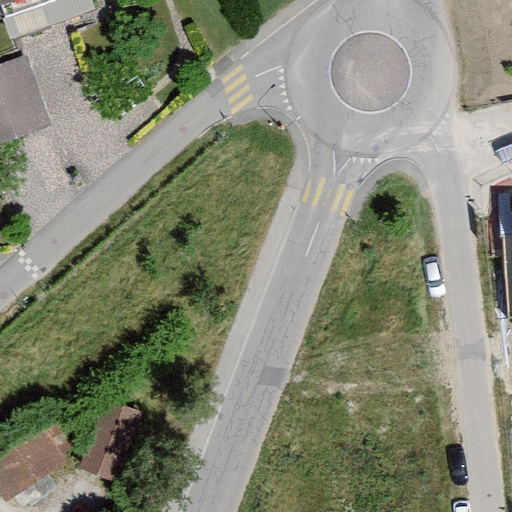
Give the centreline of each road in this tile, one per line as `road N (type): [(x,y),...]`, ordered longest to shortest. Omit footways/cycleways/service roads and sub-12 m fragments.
road 1 (unclassified): [(371,72),(203,511)]
road 2 (unclassified): [(371,72),(444,165),(488,511)]
road 3 (residential): [(371,72),(231,88),(0,290)]
